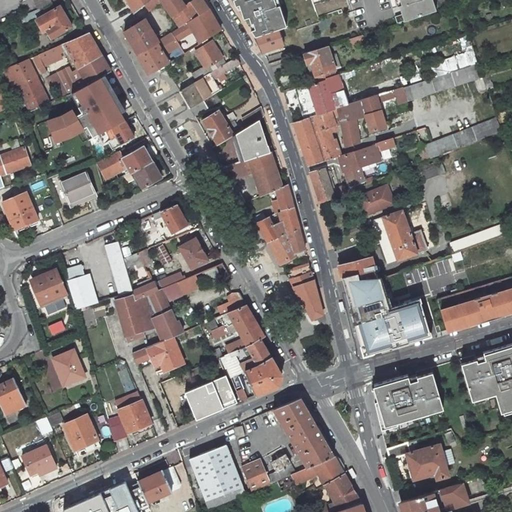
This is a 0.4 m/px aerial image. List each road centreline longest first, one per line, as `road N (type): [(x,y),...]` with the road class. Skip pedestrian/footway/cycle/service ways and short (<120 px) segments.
road 1 (secondary): [(350,372),(277,106),(217,0)]
road 2 (residential): [(311,383),(48,495)]
road 3 (secondary): [(190,181),(311,383)]
road 4 (secondary): [(87,0),(190,181)]
road 5 (residential): [(190,181),(2,263)]
road 6 (unknown): [(294,171),(474,102)]
road 7 (unclassified): [(350,372),(511,324)]
road 8 (secondary): [(311,383),(387,511)]
road 9 (secondary): [(387,511),(350,372)]
